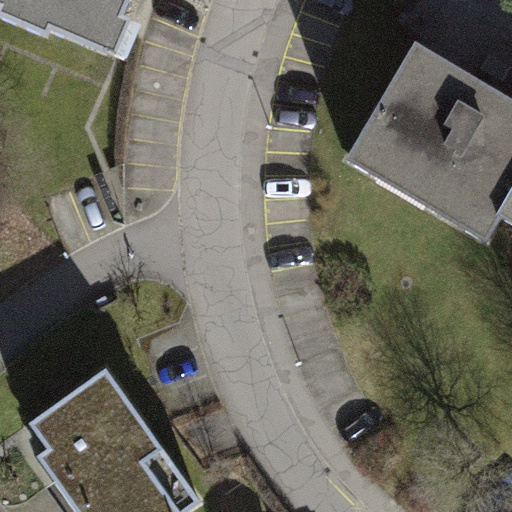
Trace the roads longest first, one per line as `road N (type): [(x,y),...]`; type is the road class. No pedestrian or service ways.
road 1 (residential): [(348,511),(310,468),(187,229)]
road 2 (residential): [(187,229),(210,91),(256,0)]
road 3 (residential): [(0,324),(44,279),(187,229)]
